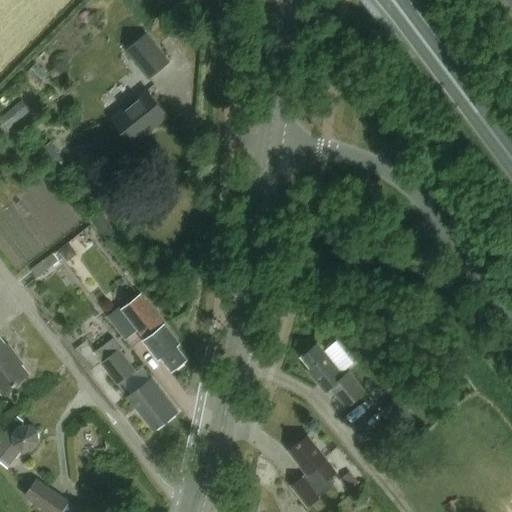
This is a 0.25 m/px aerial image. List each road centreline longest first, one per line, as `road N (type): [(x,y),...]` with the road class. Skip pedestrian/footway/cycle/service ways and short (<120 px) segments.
road 1 (tertiary): [(205,511),(229,429),(269,152)]
road 2 (trunk): [(269,152),(326,149),(379,162),(417,195),(511,316)]
road 3 (unclassified): [(193,511),(0,263)]
road 4 (trunk): [(511,171),(386,0)]
road 5 (tertiary): [(269,152),(294,0)]
